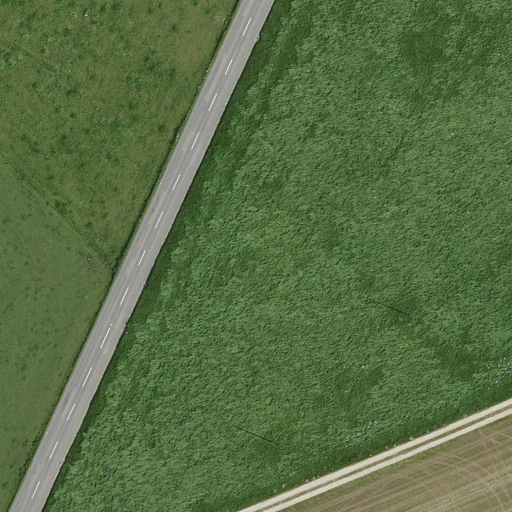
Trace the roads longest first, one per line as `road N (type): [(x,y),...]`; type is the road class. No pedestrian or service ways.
road 1 (secondary): [(26,511),(260,0)]
road 2 (track): [(244,511),(511,391)]
